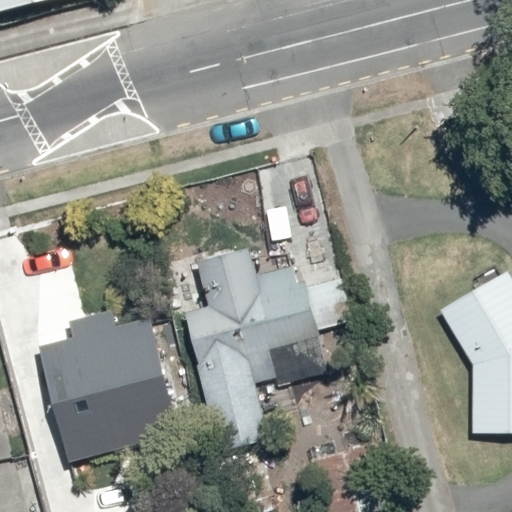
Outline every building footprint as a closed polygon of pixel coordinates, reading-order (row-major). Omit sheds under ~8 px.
[(0,0),(0,22),(90,0),(0,0)] [(222,305),(196,312),(234,449),(282,435),(268,386),(291,380),(284,353),(333,339),(312,264),(266,277),(259,250),(210,264),(222,305)] [(511,269),(449,312),(480,359),(480,436),(511,435),(511,269)] [(195,429),(163,316),(129,325),(124,309),(79,323),(84,339),(51,348),(83,461),(195,429)] [(347,511),(390,502),(376,440),(309,456),(322,511),(347,511)]
